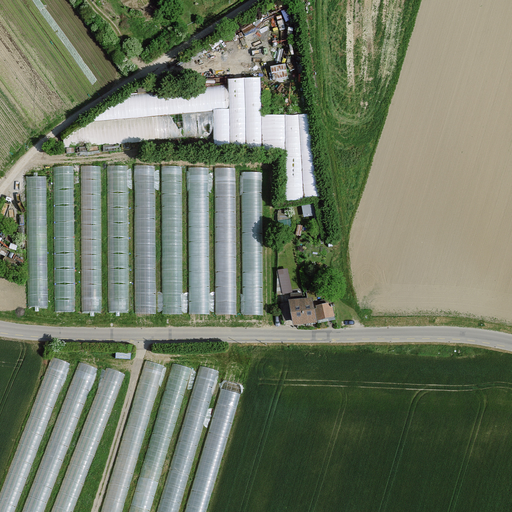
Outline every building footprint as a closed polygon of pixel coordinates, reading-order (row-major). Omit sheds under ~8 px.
[(271,67),(274,79),(290,76),(288,63),(271,67)] [(245,78),(228,79),(228,85),(229,109),(230,148),(247,148),(245,78)] [(247,148),(262,148),(262,115),(260,78),(245,78),(247,148)] [(213,111),(229,109),(228,85),(132,94),(92,123),(213,111)] [(229,109),(213,111),(214,137),(214,147),(230,148),(229,109)] [(64,147),(214,137),(213,111),(92,123),(64,138),(64,147)] [(262,148),(286,148),(285,114),(262,115),(262,148)] [(305,199),(299,114),(285,114),(286,148),(288,201),(305,199)] [(299,114),(305,199),(320,199),(311,114),(299,114)] [(100,165),(82,166),(81,313),(102,312),(100,165)] [(127,166),(107,166),(109,314),(128,312),(127,166)] [(154,166),(135,167),(135,315),(156,314),(154,166)] [(73,167),(53,167),(55,311),(75,310),(73,167)] [(181,167),(161,167),(163,314),(182,313),(181,167)] [(208,167),(188,168),(190,314),(210,314),(208,167)] [(235,168),(214,168),(216,315),(237,315),(235,168)] [(264,172),(241,172),(243,313),(263,315),(264,172)] [(47,177),(28,178),(29,308),(48,307),(47,177)] [(285,293),(295,291),(291,267),(280,269),(285,293)] [(311,299),(290,301),(293,323),(316,320),(311,299)] [(315,308),(317,319),(331,316),(334,316),(332,304),(315,308)] [(54,356),(0,494),(0,511),(14,511),(70,365),(54,356)] [(145,360),(100,511),(122,511),(166,367),(145,360)] [(80,361),(22,511),(43,511),(98,368),(80,361)] [(173,363),(127,511),(149,511),(192,369),(173,363)] [(202,366),(157,511),(177,511),(220,372),(202,366)] [(107,368),(52,511),(72,511),(125,374),(107,368)] [(224,380),(185,511),(206,511),(244,387),(224,380)]
